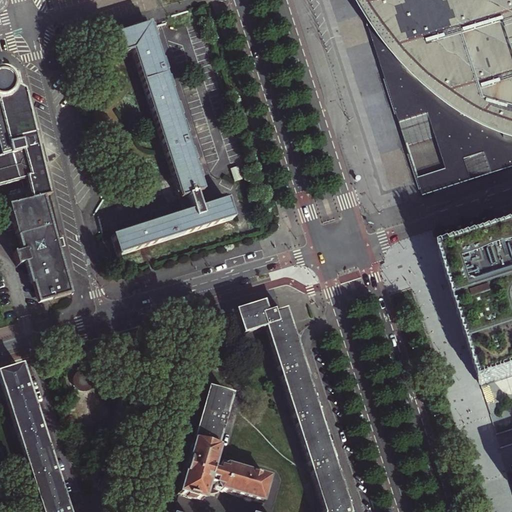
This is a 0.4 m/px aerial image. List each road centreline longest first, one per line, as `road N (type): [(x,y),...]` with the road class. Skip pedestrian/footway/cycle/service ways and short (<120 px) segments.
road 1 (residential): [(27,23),(107,319)]
road 2 (primary): [(445,511),(359,242)]
road 3 (primary): [(322,253),(404,511)]
road 4 (primary): [(240,0),(322,253)]
road 5 (primary): [(359,242),(281,0)]
road 6 (residential): [(107,319),(322,253)]
road 7 (residential): [(153,509),(186,383),(127,356)]
road 8 (secondary): [(359,242),(511,194)]
road 9 (residential): [(127,356),(133,384),(100,508)]
